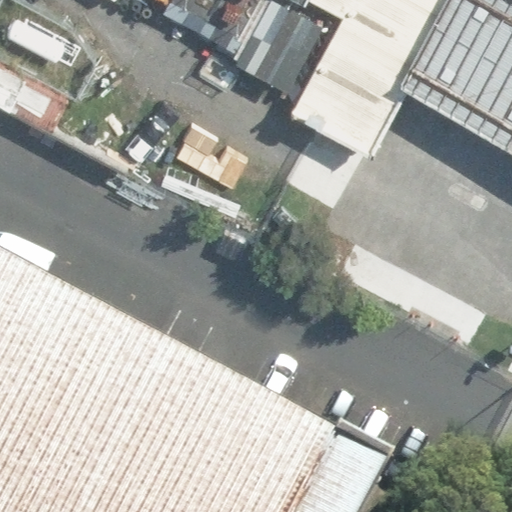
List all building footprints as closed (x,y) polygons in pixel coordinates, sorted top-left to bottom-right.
[(511,0),(325,0),(329,2),(280,87),(376,141),(422,60),(511,110),(511,0)] [(0,47),(0,100),(48,130),(72,92),(0,47)] [(153,136),(99,102),(78,135),(133,169),(153,136)] [(0,114),(0,156),(25,169),(42,137),(0,114)] [(74,151),(57,183),(209,266),(227,234),(74,151)] [(51,269),(34,300),(102,336),(118,305),(51,269)] [(0,511),(336,511),(355,478),(0,286),(0,511)] [(371,307),(356,338),(430,375),(445,344),(371,307)]
